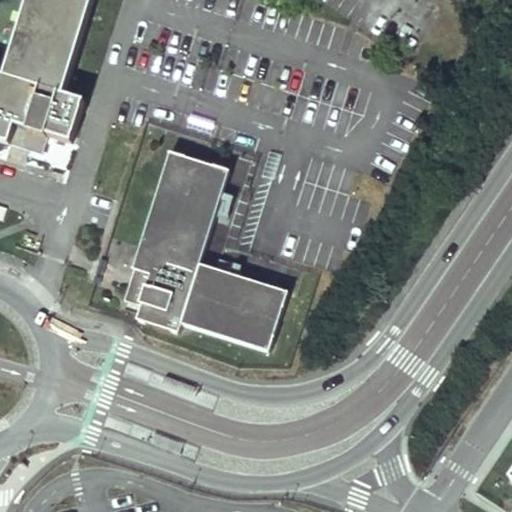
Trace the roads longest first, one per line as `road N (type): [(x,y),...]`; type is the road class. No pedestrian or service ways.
road 1 (tertiary): [(31,428),(92,436),(233,481),(324,472),(383,434),(511,254)]
road 2 (tertiary): [(511,158),(383,344),(361,368),(312,393),(225,388),(46,327)]
